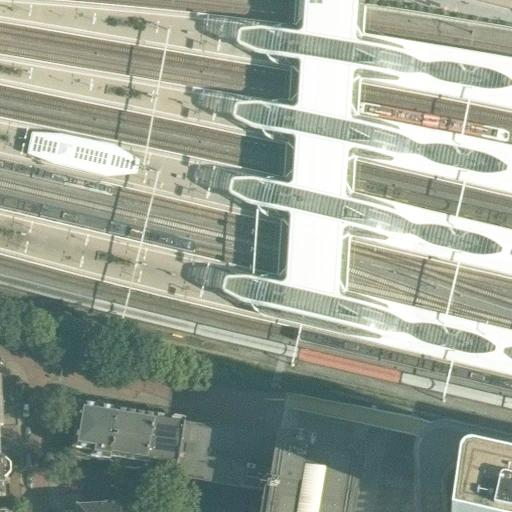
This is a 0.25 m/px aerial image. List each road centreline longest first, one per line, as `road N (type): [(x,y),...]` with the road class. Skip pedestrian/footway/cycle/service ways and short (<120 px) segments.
road 1 (residential): [(240,399),(36,362)]
road 2 (residential): [(36,362),(42,511)]
road 3 (residential): [(430,511),(436,452),(476,445),(511,453)]
